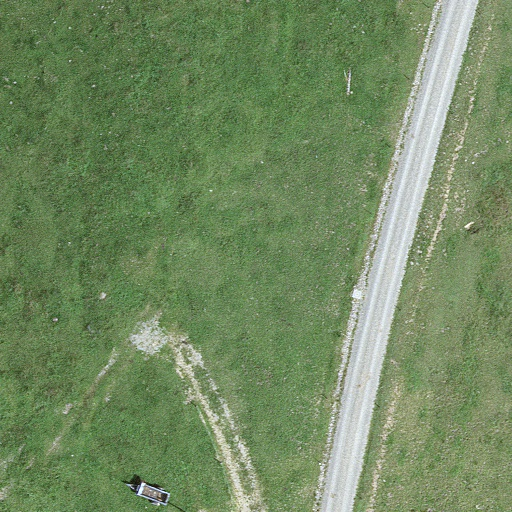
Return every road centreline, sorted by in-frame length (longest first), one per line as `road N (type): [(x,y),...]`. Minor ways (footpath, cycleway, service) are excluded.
road 1 (track): [(206,0),(186,182),(152,305),(164,346),(216,434),(244,511)]
road 2 (track): [(22,511),(66,429),(153,311)]
